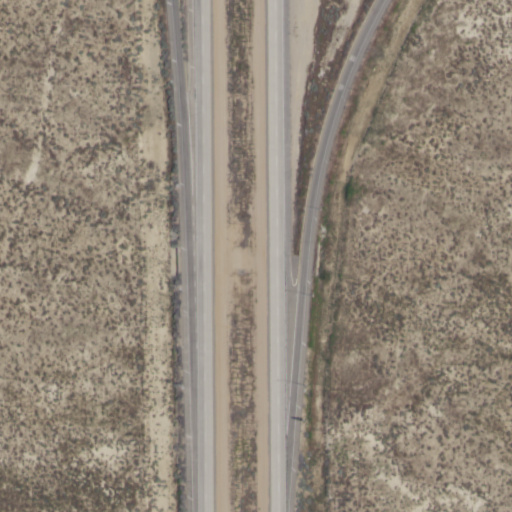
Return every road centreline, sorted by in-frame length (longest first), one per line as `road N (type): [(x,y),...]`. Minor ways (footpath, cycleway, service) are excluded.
road 1 (motorway): [(196,0),(197,511)]
road 2 (motorway): [(285,496),(318,146),(380,0)]
road 3 (motorway): [(285,496),(280,0)]
road 4 (motorway): [(167,0),(196,450)]
